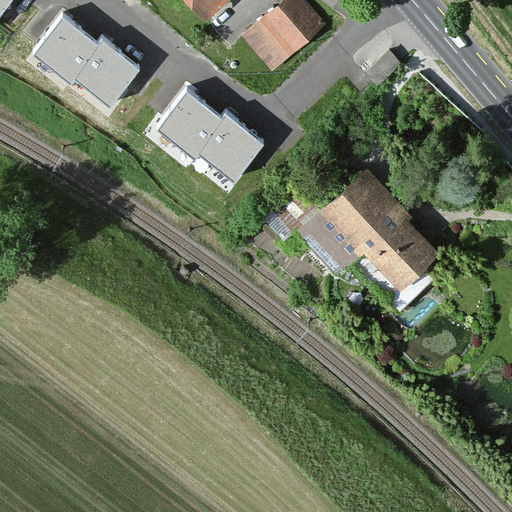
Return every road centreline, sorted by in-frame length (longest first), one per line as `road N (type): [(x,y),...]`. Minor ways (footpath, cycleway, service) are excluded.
road 1 (residential): [(389,0),(290,101),(260,110),(102,0)]
road 2 (secondary): [(413,0),(511,116)]
